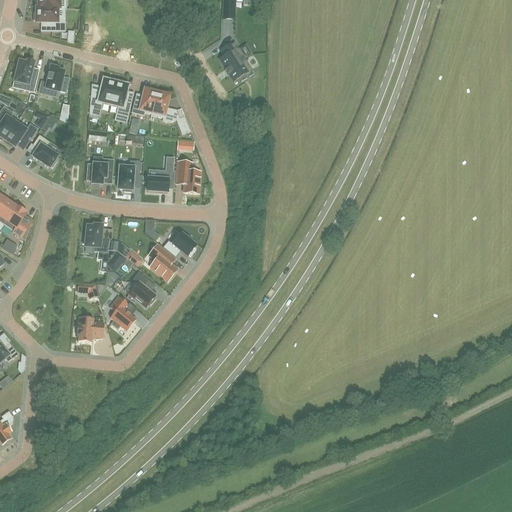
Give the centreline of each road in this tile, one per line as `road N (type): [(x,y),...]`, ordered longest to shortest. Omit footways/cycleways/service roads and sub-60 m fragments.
road 1 (primary): [(413,0),(357,147),(278,285),(206,378),(62,511)]
road 2 (primary): [(95,511),(223,390),(312,268),(375,148),(427,0)]
road 3 (residential): [(4,35),(177,81),(219,185),(221,216)]
road 4 (residential): [(34,359),(127,362),(203,269),(221,216)]
road 5 (residential): [(221,216),(109,210),(49,192)]
road 6 (residential): [(0,310),(36,258),(49,192)]
road 7 (residential): [(34,359),(26,447),(0,474)]
